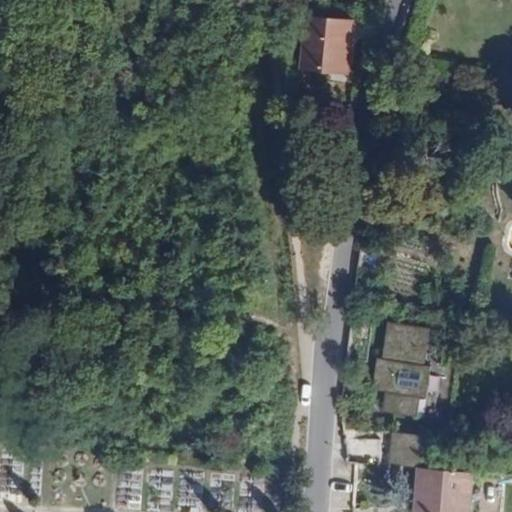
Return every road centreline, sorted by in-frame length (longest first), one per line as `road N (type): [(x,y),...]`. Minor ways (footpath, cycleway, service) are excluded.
road 1 (residential): [(397,0),(367,109),(324,384)]
road 2 (residential): [(324,384),(318,511)]
